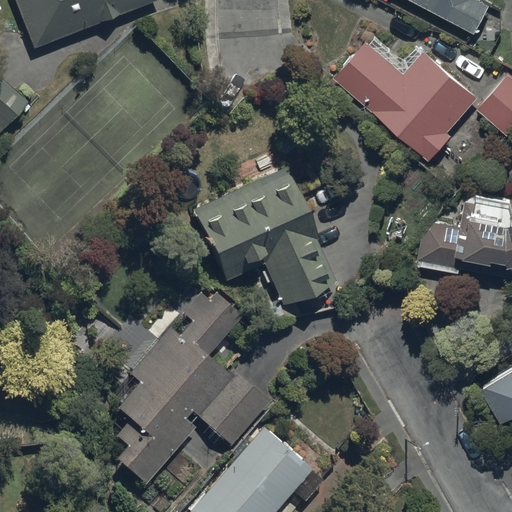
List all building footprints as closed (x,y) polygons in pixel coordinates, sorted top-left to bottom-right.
[(12,0),(29,41),(136,0),(12,0)] [(423,0),(473,26),(486,0),(423,0)] [(363,33),(331,72),(427,154),(449,128),(445,125),(476,89),(422,43),(402,66),(363,33)] [(511,70),(507,66),(474,101),(504,128),(511,119),(511,70)] [(0,119),(24,93),(0,71),(0,119)] [(282,158),(189,201),(220,273),(258,256),(278,298),(331,274),(311,230),(314,228),(282,158)] [(420,211),(414,256),(457,265),(459,258),(504,267),(511,264),(511,198),(508,200),(508,191),(463,184),(457,218),(420,211)] [(120,432),(109,445),(142,475),(192,421),(178,408),(185,400),(226,438),(267,393),(231,360),(225,367),(203,347),(239,308),(211,282),(202,291),(196,285),(177,305),(185,313),(176,323),(169,317),(125,365),(132,372),(110,395),(123,407),(109,422),(120,432)] [(511,358),(480,378),(497,410),(511,400),(511,358)] [(258,419),(185,502),(196,511),(263,511),(289,483),(300,493),(318,472),(258,419)]
